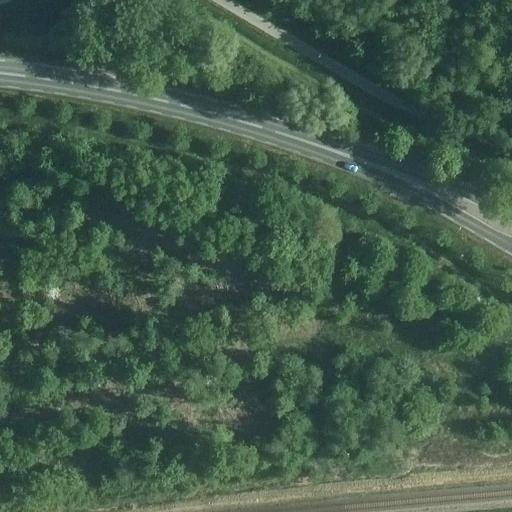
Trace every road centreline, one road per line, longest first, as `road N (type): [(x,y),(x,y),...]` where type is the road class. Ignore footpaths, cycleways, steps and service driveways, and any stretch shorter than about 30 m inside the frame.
road 1 (primary): [(0,74),(193,108),(293,137)]
road 2 (primary): [(293,137),(440,204),(511,248)]
road 3 (primary): [(511,217),(449,187),(293,137)]
